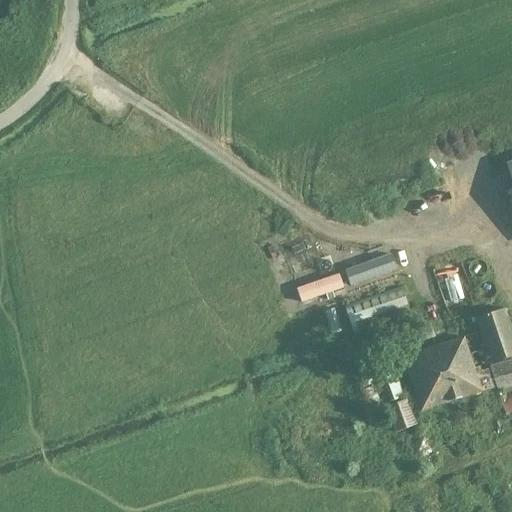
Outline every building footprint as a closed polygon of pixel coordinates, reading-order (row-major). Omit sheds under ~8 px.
[(344,271),(350,287),(396,272),(390,256),(353,268),(346,271),(344,271)] [(403,287),(346,306),(355,335),(413,316),(403,287)] [(335,310),(324,314),(332,337),(343,333),(335,310)] [(511,358),(511,332),(505,311),(476,320),(491,365),(511,358)] [(434,338),(432,332),(431,327),(415,332),(419,343),(434,338)] [(494,390),(488,371),(482,373),(480,368),(475,370),(465,338),(402,359),(420,414),(494,390)] [(511,361),(490,369),(506,418),(511,416),(511,361)] [(403,398),(393,371),(375,377),(385,405),(403,398)] [(389,420),(373,379),(353,386),(369,428),(389,420)] [(417,427),(407,401),(387,408),(397,434),(417,427)] [(406,441),(408,459),(429,456),(427,439),(406,441)]
